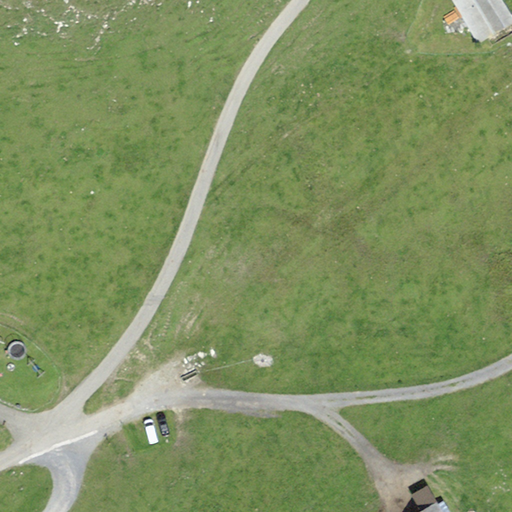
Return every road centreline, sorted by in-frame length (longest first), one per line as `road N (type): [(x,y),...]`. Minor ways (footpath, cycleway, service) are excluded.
road 1 (track): [(52,433),(146,310),(189,227),(251,63),(300,0)]
road 2 (track): [(52,433),(168,399),(413,392),(511,361)]
road 3 (track): [(307,401),(358,441),(407,509)]
